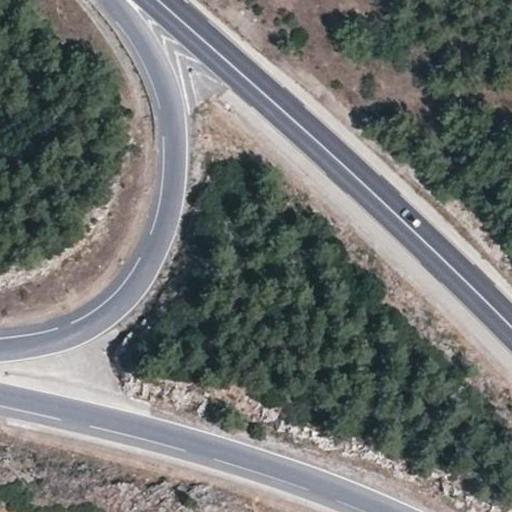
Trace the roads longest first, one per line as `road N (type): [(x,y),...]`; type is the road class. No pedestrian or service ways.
road 1 (primary): [(511,324),(156,0)]
road 2 (primary): [(116,0),(164,96),(176,175),(160,243),(124,300),(98,323),(0,352)]
road 3 (primary): [(0,393),(403,511)]
